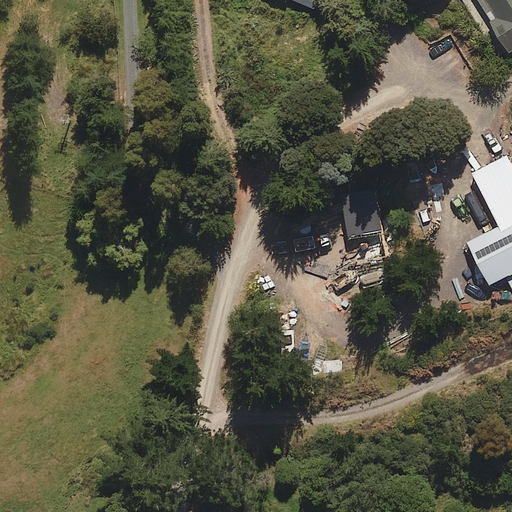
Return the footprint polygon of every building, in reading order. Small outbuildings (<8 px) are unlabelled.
[(289,0),(313,9),(316,0),(289,0)] [(511,0),(478,0),(510,52),(511,50),(511,0)] [(471,173),(498,227),(511,220),(511,162),(508,154),(471,173)] [(348,239),(384,232),(375,187),(339,194),(348,239)] [(511,220),(498,227),(471,241),(493,283),(508,276),(511,283),(511,220)]
